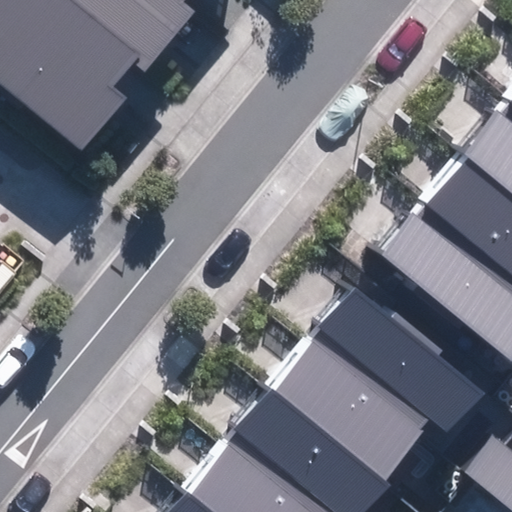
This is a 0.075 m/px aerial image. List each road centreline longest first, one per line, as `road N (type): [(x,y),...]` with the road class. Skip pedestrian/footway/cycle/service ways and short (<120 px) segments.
road 1 (residential): [(137,273),(360,0)]
road 2 (residential): [(0,445),(137,273)]
road 3 (residential): [(137,273),(0,181)]
